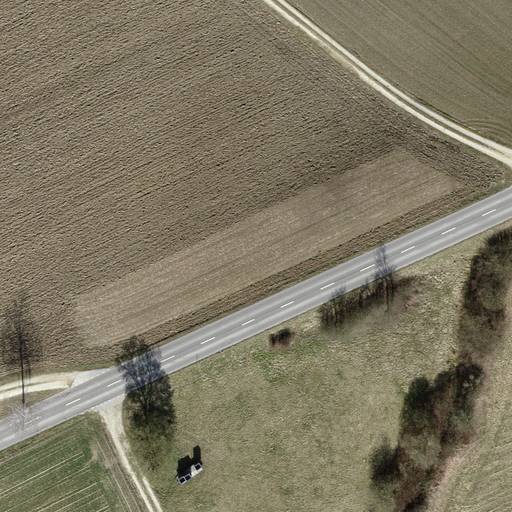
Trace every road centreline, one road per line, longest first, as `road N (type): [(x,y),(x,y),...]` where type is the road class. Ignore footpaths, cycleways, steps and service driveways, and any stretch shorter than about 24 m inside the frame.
road 1 (tertiary): [(0,436),(511,202)]
road 2 (track): [(511,156),(379,83),(276,0)]
road 3 (track): [(159,511),(100,389)]
